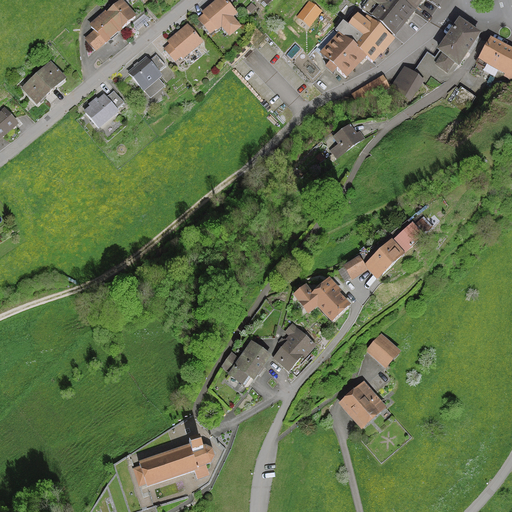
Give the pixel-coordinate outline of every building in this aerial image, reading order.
[(229,19),(235,15),(222,0),(221,0),(214,6),(211,6),(210,9),(203,16),(203,17),(198,21),(209,35),(215,30),(215,31),(221,27),(229,36),(237,29),(229,19)] [(371,19),(393,37),(413,13),(394,0),(386,0),(385,1),(384,0),(369,0),(369,1),(370,1),(361,12),(371,20),(371,19)] [(394,0),(413,13),(421,0),(394,0)] [(119,32),(134,19),(120,3),(105,16),(119,32)] [(246,10),(251,14),(255,10),(251,5),(246,10)] [(308,12),(315,17),(319,12),(311,7),(308,12)] [(359,23),(363,19),(351,10),(341,21),(336,29),(343,33),(339,37),(365,58),(373,65),(393,41),(375,25),(368,20),(363,26),(359,23)] [(103,43),(104,45),(119,32),(105,16),(90,29),(95,34),(85,42),(94,52),(103,43)] [(456,60),(459,63),(467,52),(481,32),(460,17),(438,48),(442,50),(436,59),(432,56),(427,53),(420,64),(415,72),(426,79),(423,83),(433,90),(446,82),(452,73),(448,71),(456,60)] [(193,50),(200,44),(187,28),(180,35),(177,35),(176,38),(168,45),(170,46),(164,51),(174,63),(179,58),(181,60),(188,54),(192,53),(193,50)] [(321,57),(329,65),(345,79),(365,58),(339,37),(321,57)] [(511,53),(490,42),(476,65),(484,69),(483,72),(494,78),(498,70),(511,78),(511,77),(511,53)] [(157,75),(165,68),(155,57),(148,63),(145,60),(128,75),(143,92),(160,78),(157,75)] [(63,82),(49,66),(36,78),(50,93),(63,82)] [(413,90),(417,92),(423,83),(426,79),(415,72),(405,66),(390,88),(407,99),(413,90)] [(382,76),(351,93),(356,103),(387,87),(382,76)] [(23,90),(37,105),(50,93),(36,78),(23,90)] [(448,95),(444,101),(465,115),(475,99),(460,89),(458,91),(455,88),(446,94),(448,95)] [(89,108),(90,109),(84,114),(97,130),(117,114),(115,112),(123,105),(113,93),(105,100),(104,98),(98,103),(96,102),(89,108)] [(0,139),(15,126),(3,112),(0,114),(0,139)] [(339,146),(330,152),(335,160),(362,140),(357,135),(355,137),(348,127),(333,138),(339,146)] [(402,256),(422,238),(412,226),(391,243),(369,262),(381,276),(392,266),(396,261),(402,256)] [(362,269),(364,268),(359,259),(344,269),(351,280),(364,272),(362,269)] [(316,305),(332,322),(348,307),(338,297),(338,296),(325,283),(311,297),(305,288),(294,297),(306,313),(316,305)] [(287,343),(274,358),(289,372),(312,345),(291,326),(285,333),(291,339),(287,343)] [(385,369),(398,355),(380,338),(366,352),(385,369)] [(244,387),(250,379),(251,380),(269,357),(252,345),(239,363),(230,355),(221,368),(230,375),(229,376),(244,387)] [(360,428),(383,409),(364,386),(341,406),(360,428)] [(208,476),(204,466),(209,465),(213,458),(211,452),(204,448),(202,449),(199,440),(188,444),(189,448),(138,465),(141,473),(134,475),(137,483),(144,480),(146,488),(194,472),(196,480),(208,476)]
